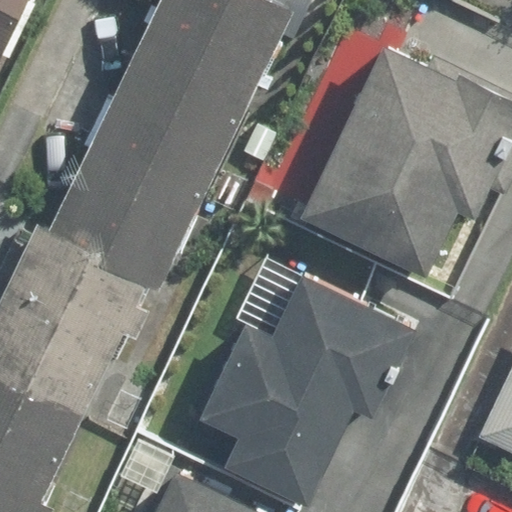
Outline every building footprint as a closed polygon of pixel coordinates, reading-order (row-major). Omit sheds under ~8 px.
[(0,0),(0,66),(32,0),(0,0)] [(48,215),(0,313),(0,511),(56,511),(62,501),(49,495),(133,322),(146,328),(159,302),(146,296),(158,272),(169,278),(305,1),(302,0),(169,0),(61,222),(48,215)] [(398,35),(316,204),(440,264),(472,199),(489,208),(511,159),(511,77),(472,59),(471,62),(441,48),(438,54),(398,35)] [(431,317),(314,263),(286,324),(258,312),(213,410),(251,428),(237,457),(322,497),(366,402),(387,411),(431,317)] [(511,382),(488,432),(511,443),(511,382)] [(303,511),(189,458),(163,511),(303,511)]
